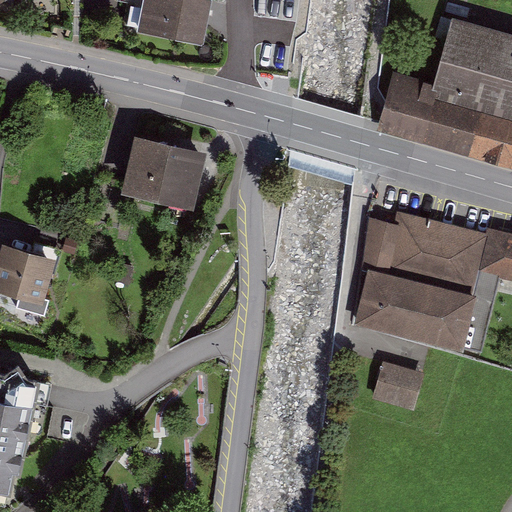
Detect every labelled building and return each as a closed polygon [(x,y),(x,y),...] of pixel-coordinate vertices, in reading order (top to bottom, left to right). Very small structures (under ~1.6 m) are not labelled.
[(144,0),(142,13),(207,25),(211,0),(144,0)] [(511,38),(455,22),(430,107),(393,97),(385,121),(511,157),(511,38)] [(200,153),(141,139),(129,186),(188,200),(200,153)] [(399,213),(370,220),(353,325),(461,351),(482,274),(511,280),(511,237),(489,232),(399,213)] [(55,240),(0,225),(0,226),(0,281),(41,292),(55,240)] [(419,354),(378,343),(367,380),(410,392),(419,354)] [(39,395),(0,386),(0,478),(20,483),(39,395)]
